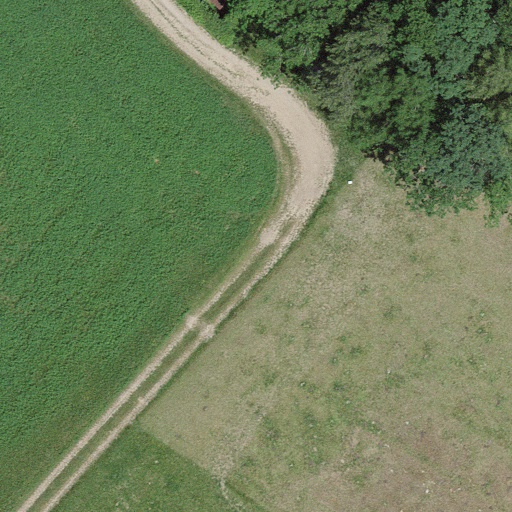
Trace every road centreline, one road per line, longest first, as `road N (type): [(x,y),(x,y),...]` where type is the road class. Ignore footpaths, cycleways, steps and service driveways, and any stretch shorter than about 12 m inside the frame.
road 1 (track): [(294,116),(314,157),(305,203),(32,511)]
road 2 (track): [(294,116),(511,194)]
road 3 (track): [(294,116),(172,0)]
